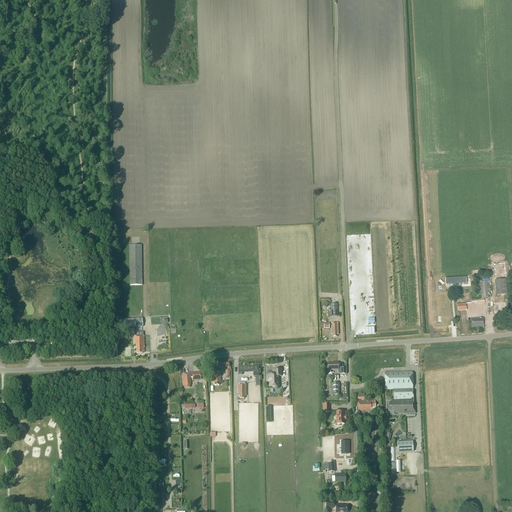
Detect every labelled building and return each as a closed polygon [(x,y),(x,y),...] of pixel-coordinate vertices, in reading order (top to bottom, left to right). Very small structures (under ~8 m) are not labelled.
[(129,245),(130,285),(142,285),(142,245),(129,245)] [(508,295),(507,280),(496,281),(497,296),(508,295)] [(472,303),(466,303),(466,304),(458,305),(459,311),(466,310),(467,318),(484,316),(485,316),(485,310),(486,310),(485,300),(472,302),(472,303)] [(485,328),(484,318),(471,318),(472,329),(485,328)] [(143,327),(143,319),(123,320),(123,328),(143,327)] [(144,352),(144,336),(134,336),(134,344),(135,344),(135,348),(137,348),(137,354),(142,354),(142,352),(144,352)] [(338,363),(334,363),(327,363),(328,370),(334,370),(334,371),(339,371),(339,374),(345,374),(345,368),(338,368),(338,363)] [(261,380),(261,376),(259,376),(258,366),(238,367),(238,373),(253,372),(253,377),(255,377),(255,380),(257,380),(259,380),(261,380)] [(276,389),(277,389),(278,389),(278,388),(278,387),(278,376),(282,376),(281,370),(274,370),(274,375),(268,375),(268,380),(269,380),(269,387),(273,387),(274,388),(274,389),(275,389),(276,389)] [(221,383),(221,371),(213,372),(213,383),(215,383),(215,385),(219,385),(219,383),(221,383)] [(415,414),(415,405),(414,405),(412,372),(384,373),(385,390),(393,390),(394,400),(391,401),(392,403),(388,403),(388,411),(395,411),(395,413),(399,413),(399,414),(404,413),(404,414),(415,414)] [(182,374),(183,386),(184,386),(185,388),(190,388),(190,385),(191,385),(191,383),(191,378),(193,378),(193,380),(201,380),(200,373),(182,374)] [(244,396),(246,396),(246,385),(238,385),(238,396),(240,396),(240,399),(244,399),(244,396)] [(376,410),(375,401),(358,402),(358,408),(359,411),(371,411),(371,410),(376,410)] [(336,424),(344,424),(344,412),(336,412),(336,424)] [(350,454),(349,441),(341,441),(342,454),(350,454)] [(413,452),(413,441),(397,442),(397,453),(413,452)] [(335,463),(322,464),(323,472),(325,471),(325,470),(328,470),(328,473),(335,472),(335,463)] [(335,476),(331,476),(332,483),(346,482),(346,475),(342,475),(335,475),(335,476)] [(347,511),(347,506),(340,506),(340,505),(335,505),(335,506),(334,506),(334,501),(326,501),(326,508),(336,508),(335,511),(347,511)]
